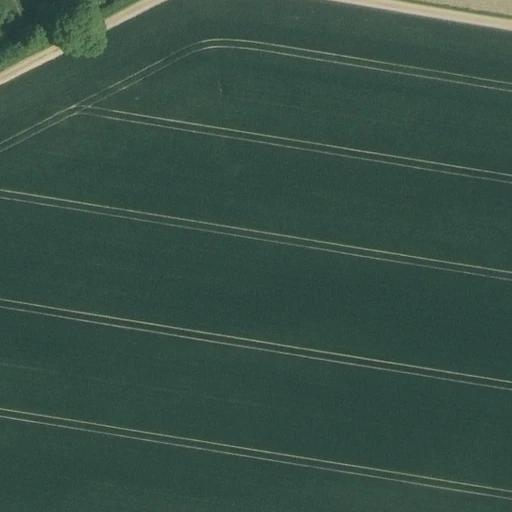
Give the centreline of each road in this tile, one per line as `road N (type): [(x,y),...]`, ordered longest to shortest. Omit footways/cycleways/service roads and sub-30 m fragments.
road 1 (track): [(311,0),(511,30)]
road 2 (track): [(151,0),(0,80)]
